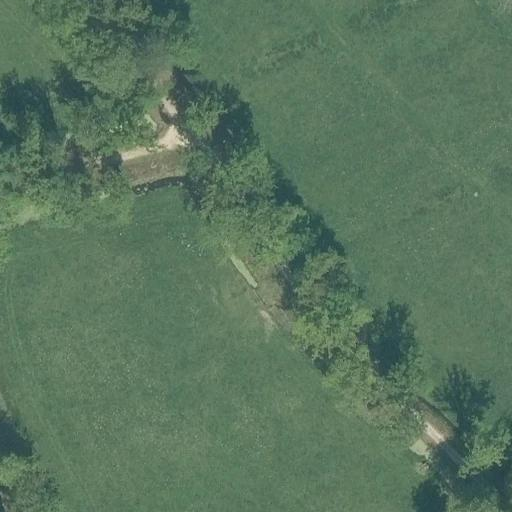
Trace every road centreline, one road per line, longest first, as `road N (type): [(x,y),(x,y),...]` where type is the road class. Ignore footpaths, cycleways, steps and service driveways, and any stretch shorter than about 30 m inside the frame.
road 1 (track): [(511,510),(403,405),(288,276),(209,154),(183,139)]
road 2 (track): [(0,185),(183,139)]
road 3 (track): [(183,139),(157,97),(66,0)]
